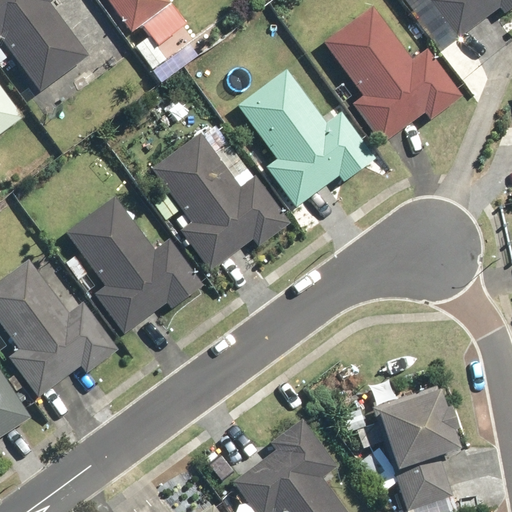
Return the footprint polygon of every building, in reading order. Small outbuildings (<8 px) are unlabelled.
[(0,0),(0,46),(37,95),(86,58),(46,6),(53,0),(0,0)] [(101,0),(128,35),(168,6),(163,0),(101,0)] [(502,21),(511,13),(511,0),(432,0),(424,6),(453,46),(497,14),(502,21)] [(426,121),(458,98),(422,50),(407,61),(367,8),(318,43),(359,98),(348,106),(377,146),(421,114),(426,121)] [(341,186),(372,162),(337,115),(322,126),(282,72),(233,108),(274,163),(263,171),(292,211),(336,179),(341,186)] [(0,133),(20,119),(0,91),(0,133)] [(206,274),(250,243),(256,250),(287,227),(253,180),(238,191),(197,135),(147,171),(187,226),(177,234),(206,274)] [(151,251),(112,198),(62,234),(102,287),(90,296),(121,337),(163,306),(168,313),(200,288),(165,241),(151,251)] [(0,277),(0,331),(16,352),(5,360),(35,400),(56,383),(77,368),(83,376),(115,353),(79,305),(65,316),(23,260),(0,277)] [(0,438),(28,421),(0,375),(0,438)] [(423,402),(375,417),(405,511),(414,511),(454,499),(423,402)] [(355,411),(341,418),(357,449),(372,441),(355,411)] [(242,481),(268,511),(351,511),(290,440),(242,481)] [(219,454),(204,464),(218,486),(233,477),(219,454)]
